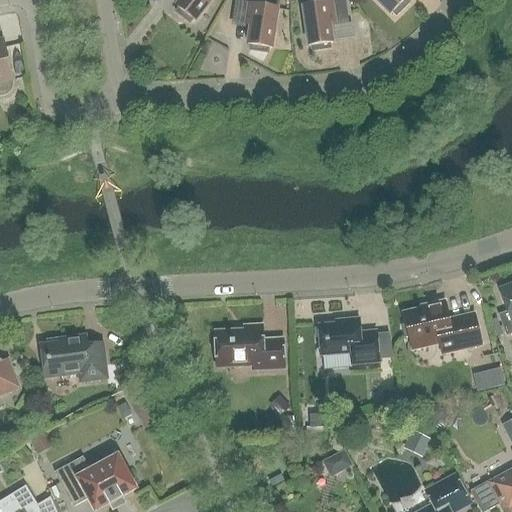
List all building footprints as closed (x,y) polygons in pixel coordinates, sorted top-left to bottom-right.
[(193,20),(196,22),(212,0),(181,0),(177,7),(179,9),(176,13),(190,24),(193,20)] [(269,48),(272,49),(278,9),(250,5),(251,0),(250,0),(237,0),(234,23),(251,26),(248,45),(251,46),(251,51),(268,53),(269,48)] [(330,44),(333,43),(330,24),(348,21),(344,0),(302,0),(309,47),(312,46),(313,51),(330,49),(330,44)] [(375,0),(390,15),(393,12),(396,16),(409,4),(405,0),(375,0)] [(0,96),(1,97),(6,95),(11,92),(13,86),(12,81),(13,80),(4,40),(0,40),(0,96)] [(511,284),(499,290),(508,313),(500,316),(508,335),(511,333),(511,284)] [(402,326),(404,337),(405,339),(409,338),(412,351),(440,345),(442,355),(482,346),(475,314),(450,320),(446,301),(430,305),(431,307),(403,313),(406,325),(402,326)] [(380,363),(377,337),(377,332),(361,333),(360,319),(335,321),(336,324),(318,326),(321,357),(351,354),(352,366),(380,363)] [(215,332),(215,337),(217,364),(252,363),(252,371),(285,369),(284,339),(264,340),(263,326),(244,326),(245,331),(215,332)] [(87,346),(86,337),(86,336),(68,339),(68,342),(41,346),(45,379),(79,374),(80,383),(108,379),(103,344),(87,346)] [(0,362),(0,395),(19,389),(8,360),(0,362)] [(500,369),(487,373),(491,390),(505,387),(503,380),(500,369)] [(395,391),(382,392),(383,404),(395,403),(395,391)] [(142,393),(128,401),(134,412),(148,404),(142,393)] [(281,396),(270,406),(282,419),(293,409),(281,396)] [(125,404),(118,408),(125,420),(131,416),(125,404)] [(292,418),(280,420),(282,434),(294,433),(292,418)] [(45,432),(30,441),(36,451),(51,443),(45,432)] [(336,474),(357,464),(350,449),(329,459),(336,474)] [(86,461),(57,477),(73,508),(89,500),(95,511),(110,505),(110,506),(122,500),(122,498),(136,491),(119,458),(92,472),(86,461)] [(511,472),(491,484),(472,495),(481,511),(486,511),(501,504),(505,511),(510,511),(511,511),(511,472)] [(281,475),(269,482),(272,488),(284,481),(281,475)] [(423,511),(454,511),(470,503),(455,477),(427,493),(434,506),(423,511)] [(40,511),(26,488),(0,503),(0,509),(1,511),(40,511)]
